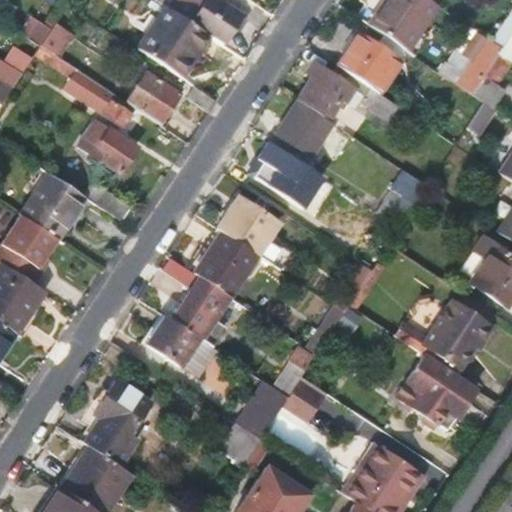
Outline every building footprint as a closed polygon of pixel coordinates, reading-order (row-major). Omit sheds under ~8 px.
[(215,0),(206,0),(190,24),(208,35),(223,45),(242,17),(215,0)] [(390,0),(372,29),(407,52),(419,33),(436,6),(426,0),(390,0)] [(166,8),(138,50),(181,78),(208,35),(190,24),(166,8)] [(21,30),(40,43),(51,27),(32,14),(21,30)] [(511,15),(493,44),(502,50),(507,42),(511,34),(511,15)] [(419,33),(407,52),(415,58),(428,38),(419,33)] [(463,56),(473,62),(462,78),(451,71),(453,68),(446,62),(439,73),(466,91),(472,95),(498,56),(502,50),(493,44),(478,34),(463,56)] [(358,36),(338,67),(342,69),(380,95),(401,62),(358,36)] [(511,44),(507,42),(502,50),(498,56),(510,62),(511,63),(511,44)] [(43,59),(48,51),(40,46),(35,54),(43,59)] [(73,98),(119,127),(128,114),(109,101),(114,94),(48,51),(43,59),(57,68),(56,69),(68,77),(60,90),(73,98)] [(498,56),(472,95),(483,102),(494,109),(505,91),(496,84),(510,62),(498,56)] [(21,74),(0,59),(0,80),(12,88),(21,74)] [(313,75),(296,101),(297,102),(333,125),(355,92),(388,112),(393,103),(380,95),(342,69),(336,79),(313,65),(309,72),(313,75)] [(128,104),(161,125),(181,94),(148,72),(128,104)] [(0,80),(0,99),(3,102),(12,88),(0,80)] [(188,99),(209,113),(217,101),(195,87),(188,99)] [(466,91),(439,133),(455,144),(483,102),(472,95),(466,91)] [(297,102),(275,135),(313,159),(334,126),(333,125),(297,102)] [(102,163),(120,174),(138,147),(109,129),(106,133),(92,124),(78,147),(91,155),(88,160),(100,168),(102,163)] [(248,173),(304,211),(316,191),(300,180),(308,168),(269,142),(248,173)] [(511,154),(500,174),(511,181),(511,154)] [(43,170),(15,212),(21,216),(56,239),(84,197),(43,170)] [(84,197),(122,222),(130,209),(92,185),(84,197)] [(414,207),(392,192),(377,214),(400,229),(408,216),(414,207)] [(237,196),(216,228),(220,231),(257,255),(278,223),(237,196)] [(511,211),(498,234),(511,242),(511,211)] [(39,269),(58,240),(56,239),(21,216),(0,249),(0,263),(1,265),(34,286),(43,272),(39,269)] [(220,231),(193,274),(199,278),(225,295),(229,298),(257,255),(220,231)] [(511,297),(511,258),(480,238),(471,252),(484,260),(471,279),(469,283),(506,307),(511,297)] [(471,279),(484,260),(471,252),(458,271),(471,279)] [(162,270),(185,285),(193,274),(169,258),(162,270)] [(1,265),(0,266),(0,323),(14,333),(37,297),(42,291),(34,286),(1,265)] [(369,280),(378,286),(386,273),(377,267),(369,280)] [(225,295),(199,278),(171,320),(197,337),(210,345),(221,328),(208,320),(225,295)] [(345,288),(334,306),(344,312),(346,310),(350,304),(356,294),(345,288)] [(37,297),(14,333),(15,333),(20,337),(44,301),(37,297)] [(423,343),(461,368),(479,339),(484,342),(495,325),(452,297),(423,343)] [(146,343),(179,365),(197,337),(171,320),(164,315),(146,343)] [(0,355),(15,333),(14,333),(0,323),(0,355)] [(270,384),(289,396),(302,376),(307,369),(302,367),(311,354),(296,344),(270,384)] [(457,415),(476,387),(424,353),(397,394),(426,413),(422,419),(435,427),(439,422),(447,428),(456,414),(457,415)] [(327,393),(302,376),(289,396),(283,405),(308,422),(327,393)] [(260,440),(283,405),(289,396),(270,384),(263,380),(236,424),(248,431),(260,440)] [(99,418),(82,444),(88,448),(118,468),(135,441),(128,436),(150,403),(116,381),(94,414),(99,418)] [(248,431),(232,455),(245,463),(260,440),(248,431)] [(260,440),(245,463),(243,465),(254,471),(270,446),(260,440)] [(344,495),(355,502),(369,511),(391,511),(418,472),(377,445),(366,463),(360,459),(348,478),(353,481),(344,495)] [(88,448),(61,489),(94,511),(105,511),(130,475),(118,468),(88,448)] [(233,511),(276,511),(282,503),(296,511),(307,494),(265,466),(233,511)] [(94,511),(61,489),(58,488),(46,506),(42,503),(37,511),(94,511)]
